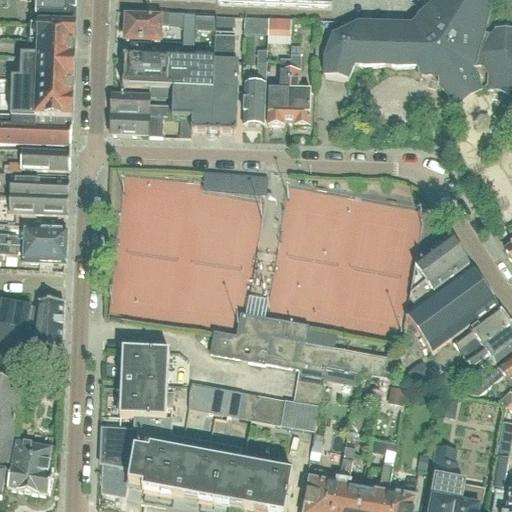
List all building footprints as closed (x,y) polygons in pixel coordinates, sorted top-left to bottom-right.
[(76,0),(38,0),(37,25),(75,26),(76,0)] [(145,0),(145,2),(217,5),(216,8),(330,13),(330,0),(145,0)] [(440,91),(457,111),(480,95),(485,92),(487,95),(489,94),(498,94),(511,103),(511,34),(503,34),(496,34),(492,40),(482,37),(491,0),(441,0),(420,23),(420,27),(412,31),(359,29),(353,31),(334,39),(325,63),(324,81),(348,86),(354,69),(357,70),(364,72),(386,70),(387,70),(396,73),(418,71),(421,80),(426,81),(428,78),(440,82),(440,91)] [(146,17),(146,22),(126,21),(125,45),(131,45),(138,45),(160,46),(161,17),(146,17)] [(267,37),(288,37),(288,26),(267,26),(267,37)] [(9,121),(71,123),(76,30),(39,28),(38,61),(19,61),(18,85),(10,85),(9,121)] [(215,42),(214,42),(212,94),(173,93),(172,122),(191,123),(190,136),(192,136),(192,138),(194,138),(194,136),(207,136),(207,140),(219,141),(219,137),(232,137),(232,139),(235,139),(235,137),(236,137),(238,67),(234,67),(235,42),(233,42),(233,37),(215,36),(215,42)] [(124,61),(122,91),(173,93),(212,94),(214,42),(185,41),(185,47),(160,46),(138,45),(131,45),(130,61),(124,61)] [(243,129),(264,130),(266,68),(256,68),(256,74),(257,74),(257,88),(244,88),(243,129)] [(268,94),(266,130),(283,131),(283,128),(287,128),(289,74),(279,74),(279,94),(268,94)] [(299,75),(289,74),(287,128),(295,128),(294,131),(309,131),(310,95),(299,95),(299,75)] [(149,100),(112,99),(112,121),(157,123),(163,123),(163,122),(169,122),(172,122),(172,111),(149,111),(149,100)] [(157,123),(112,121),(111,141),(162,143),(163,123),(157,123)] [(71,131),(0,128),(0,147),(70,150),(71,131)] [(20,174),(69,176),(70,157),(21,155),(20,174)] [(348,167),(371,167),(370,158),(348,159),(348,167)] [(202,193),(266,198),(267,183),(203,177),(202,193)] [(69,185),(11,182),(10,200),(68,203),(69,185)] [(68,220),(68,203),(10,200),(10,218),(68,220)] [(67,235),(25,234),(24,250),(66,253),(67,235)] [(414,311),(469,272),(450,242),(416,269),(408,303),(414,311)] [(66,253),(24,250),(23,267),(66,269),(66,253)] [(431,358),(496,311),(486,297),(486,296),(479,286),(478,286),(469,272),(414,311),(415,311),(407,317),(406,321),(431,358)] [(1,306),(0,310),(0,331),(33,337),(36,312),(1,306)] [(33,337),(28,361),(33,362),(62,363),(62,361),(64,307),(38,307),(36,312),(33,337)] [(475,343),(480,350),(509,328),(498,314),(453,348),(458,355),(475,343)] [(323,379),(325,372),(344,375),(343,378),(354,381),(354,377),(388,384),(389,377),(391,365),(391,363),(293,346),(295,334),(296,330),(240,319),(236,341),(213,338),(213,341),(210,358),(265,368),(265,369),(299,375),(323,379)] [(487,359),(494,368),(511,354),(511,332),(509,328),(480,350),(482,352),(465,364),(470,372),(487,359)] [(0,331),(0,355),(28,361),(33,337),(0,331)] [(142,497),(222,511),(287,511),(293,481),(292,480),(293,474),(267,470),(266,476),(237,470),(243,442),(247,442),(250,425),(248,425),(238,423),(225,420),(222,419),(188,413),(172,412),(172,398),(167,398),(169,356),(122,354),(120,422),(136,423),(135,436),(103,435),(101,468),(131,473),(128,490),(143,492),(142,497)] [(0,355),(0,386),(22,391),(28,361),(0,355)] [(510,389),(511,387),(511,359),(497,372),(497,373),(462,401),(474,405),(503,381),(510,389)] [(28,361),(26,376),(39,376),(38,382),(33,382),(32,393),(59,394),(59,395),(61,395),(61,378),(62,377),(62,363),(33,362),(28,361)] [(392,388),(397,396),(401,400),(404,398),(428,380),(419,368),(392,388)] [(299,375),(297,385),(322,390),(323,379),(299,375)] [(297,385),(295,396),(320,401),(322,390),(297,385)] [(0,504),(1,505),(6,481),(22,391),(0,386),(0,504)] [(189,397),(188,413),(222,419),(226,395),(191,388),(189,397)] [(511,393),(498,406),(504,413),(511,406),(510,404),(511,402),(511,393)] [(238,423),(243,398),(230,395),(225,420),(238,423)] [(308,411),(318,413),(320,401),(295,396),(293,407),(293,408),(297,409),(308,411)] [(243,398),(238,423),(248,425),(253,400),(243,398)] [(253,400),(248,425),(250,425),(260,427),(264,402),(253,400)] [(264,402),(260,427),(271,429),(276,404),(264,402)] [(287,406),(276,404),(271,429),(281,431),(287,406)] [(281,431),(292,434),(297,409),(293,408),(293,407),(287,406),(281,431)] [(292,434),(303,436),(308,411),(297,409),(292,434)] [(318,413),(308,411),(303,436),(314,438),(318,413)] [(492,449),(506,452),(511,430),(497,427),(492,449)] [(389,469),(393,448),(382,446),(378,467),(389,469)] [(17,496),(38,500),(49,502),(53,480),(47,479),(51,453),(16,448),(11,472),(12,472),(7,494),(17,496)] [(331,511),(359,511),(364,488),(348,485),(354,454),(345,452),(339,484),(337,484),(331,511)] [(438,468),(430,511),(479,511),(483,495),(463,491),(464,488),(450,485),(456,456),(436,452),(433,467),(438,468)] [(511,511),(511,498),(502,496),(509,457),(499,455),(491,496),(495,497),(492,511),(511,511)] [(331,511),(337,484),(323,480),(326,466),(316,464),(312,483),(309,483),(306,498),(305,507),(304,507),(303,509),(308,511),(307,511),(331,511)] [(359,511),(383,511),(387,492),(388,492),(392,473),(382,472),(379,491),(364,488),(359,511)] [(412,511),(414,501),(413,501),(415,492),(405,491),(404,495),(388,492),(387,492),(383,511),(412,511)]
